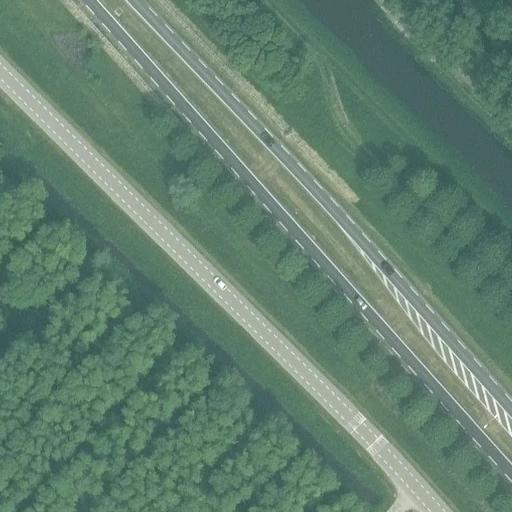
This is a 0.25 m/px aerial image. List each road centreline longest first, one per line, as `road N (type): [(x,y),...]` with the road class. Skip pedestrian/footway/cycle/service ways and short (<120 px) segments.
road 1 (primary): [(87,0),(511,474)]
road 2 (unclassified): [(436,511),(0,69)]
road 3 (primary): [(511,418),(134,0)]
